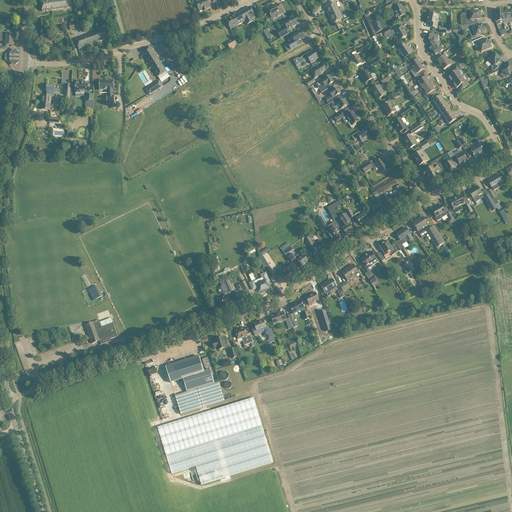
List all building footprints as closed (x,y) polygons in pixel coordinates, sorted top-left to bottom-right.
[(42,11),(47,11),(71,7),(70,0),(50,0),(46,1),(41,1),(42,11)] [(204,11),(207,10),(206,9),(210,8),(207,0),(203,0),(196,3),(199,11),(203,10),(204,11)] [(357,0),(365,17),(368,16),(368,15),(361,0),(357,0)] [(333,24),(337,21),(343,19),(341,15),(344,13),(342,8),(338,10),(335,3),(325,8),(333,24)] [(383,12),(393,7),(391,3),(381,8),(383,12)] [(278,16),(280,15),(284,12),(280,4),(272,8),(271,7),(267,9),(269,14),(271,18),(277,15),(278,16)] [(402,9),(403,9),(402,5),(397,7),(393,9),(395,14),(394,15),(396,21),(402,18),(402,16),(405,15),(402,9)] [(252,11),(250,7),(240,12),(245,21),(247,25),(254,21),(252,19),(255,17),(252,11)] [(479,11),(478,12),(478,11),(475,11),(475,12),(470,12),(470,13),(466,13),(467,17),(464,17),(464,20),(461,21),(461,26),(471,24),(471,20),(480,19),(480,16),(481,16),(480,13),(479,11)] [(230,29),(245,21),(240,12),(225,20),(228,24),(230,29)] [(437,29),(438,21),(439,16),(428,14),(427,22),(430,23),(429,27),(437,29)] [(365,17),(373,37),(377,36),(373,27),(369,18),(368,16),(365,17)] [(295,19),(294,19),(293,18),(291,18),(290,19),(289,20),(284,23),(287,28),(285,29),(285,28),(277,32),(281,39),(288,34),(286,31),(288,30),(288,31),(292,28),(297,25),(296,22),(296,21),(295,19)] [(474,29),(473,27),(472,24),(471,24),(461,26),(462,30),(462,31),(463,31),(464,31),(470,30),(471,34),(472,35),(472,36),(473,36),(474,37),(475,37),(476,36),(479,35),(480,36),(481,35),(482,34),(485,33),(484,31),(485,31),(484,28),(483,28),(481,25),(474,29)] [(399,41),(402,39),(407,36),(403,29),(404,29),(401,25),(393,30),(399,41)] [(109,38),(107,34),(105,28),(89,34),(84,36),(75,39),(77,44),(79,49),(109,38)] [(7,32),(2,32),(0,31),(0,41),(7,41),(6,45),(13,45),(13,35),(7,35),(7,32)] [(302,33),(301,31),(291,36),(294,41),(287,44),(288,44),(285,46),(288,52),(298,46),(296,43),(305,38),(304,36),(304,35),(303,34),(302,32),(302,33)] [(439,36),(435,35),(430,34),(428,40),(431,40),(430,43),(434,49),(432,50),(435,55),(443,50),(438,42),(439,36)] [(481,52),(486,50),(490,48),(491,47),(488,42),(487,40),(486,40),(484,37),(480,39),(465,45),(466,49),(475,45),(477,48),(479,47),(481,52)] [(234,39),(227,44),(230,49),(237,45),(234,39)] [(406,62),(410,59),(408,57),(413,53),(410,48),(408,49),(405,45),(398,49),(402,56),(403,56),(405,58),(403,59),(406,62)] [(166,71),(154,51),(151,47),(142,53),(145,57),(158,77),(166,71)] [(9,55),(8,61),(10,61),(10,62),(14,67),(19,62),(20,54),(15,49),(10,54),(10,55),(9,55)] [(298,58),(293,61),(296,66),(301,63),(302,64),(308,59),(311,64),(316,61),(315,60),(318,58),(315,52),(310,55),(308,53),(299,59),(298,58)] [(494,54),(492,52),(486,57),(489,60),(487,62),(491,66),(492,67),(492,68),(492,69),(494,72),(498,67),(496,65),(501,59),(499,57),(499,56),(497,53),(496,54),(495,53),(494,54)] [(364,59),(362,60),(359,55),(357,55),(355,57),(351,59),(351,58),(348,59),(349,59),(350,58),(351,59),(353,62),(356,67),(361,64),(362,65),(366,62),(364,59)] [(441,65),(448,60),(445,55),(441,58),(437,60),(441,65)] [(380,57),(369,64),(372,68),(382,61),(380,57)] [(411,71),(420,64),(417,59),(413,62),(411,59),(410,59),(406,62),(408,66),(410,64),(412,67),(410,69),(411,71)] [(444,70),(448,67),(451,65),(448,60),(441,65),(444,70)] [(510,74),(511,75),(511,64),(510,63),(509,64),(508,63),(502,72),(509,76),(510,74)] [(402,64),(394,70),(397,73),(400,70),(400,69),(403,68),(402,64)] [(415,71),(417,74),(424,69),(420,64),(411,71),(413,73),(415,71)] [(321,74),(320,74),(326,70),(323,65),(313,71),(316,74),(313,76),(315,78),(321,74)] [(452,83),(461,77),(457,72),(459,70),(457,66),(449,71),(452,75),(448,77),(452,83)] [(366,72),(361,74),(365,79),(364,79),(366,83),(370,80),(372,79),(373,80),(377,77),(374,73),(371,75),(368,70),(367,70),(366,72)] [(292,71),(287,74),(291,80),(295,77),(292,71)] [(419,88),(429,81),(427,79),(429,77),(426,73),(421,76),(414,81),(416,83),(419,88)] [(321,81),(316,85),(318,88),(322,93),(331,88),(329,85),(330,84),(334,82),(330,76),(321,81)] [(462,90),(466,87),(469,85),(466,81),(464,82),(461,77),(452,83),(456,88),(459,86),(462,90)] [(480,79),(484,89),(488,88),(487,85),(488,85),(489,83),(490,82),(489,80),(487,79),(486,80),(485,80),(484,78),(480,79)] [(114,90),(114,85),(114,80),(99,80),(99,90),(107,90),(107,95),(107,103),(114,103),(114,95),(113,90),(114,90)] [(149,95),(155,91),(163,86),(159,80),(145,89),(149,95)] [(422,92),(434,84),(433,82),(430,84),(429,81),(419,88),(422,92)] [(89,83),(84,83),(80,83),(80,84),(75,84),(75,85),(74,85),(74,89),(75,89),(76,93),(86,93),(86,95),(86,109),(93,108),(93,95),(89,95),(88,93),(89,93),(89,83)] [(431,97),(432,96),(436,93),(433,88),(436,86),(434,84),(422,92),(425,97),(429,94),(431,97)] [(55,92),(55,90),(55,85),(47,85),(46,91),(47,91),(47,96),(52,96),(54,97),(54,92),(55,92)] [(70,95),(71,90),(71,85),(66,85),(65,94),(56,94),(56,99),(65,100),(65,95),(70,95)] [(377,100),(382,97),(385,95),(379,86),(377,87),(372,90),(376,96),(375,96),(377,100)] [(331,96),(326,100),(329,105),(332,103),(337,100),(340,98),(338,95),(341,94),(339,92),(340,92),(337,87),(331,91),(329,93),(331,96)] [(52,96),(47,96),(42,95),(41,109),(46,110),(50,110),(53,110),(54,110),(54,109),(54,108),(54,107),(54,106),(53,106),(54,101),(51,100),(52,96)] [(436,106),(443,101),(439,95),(437,96),(438,97),(433,101),(436,106)] [(337,100),(332,103),(334,106),(337,105),(340,110),(348,105),(345,99),(339,102),(337,100)] [(397,105),(395,107),(391,100),(387,103),(382,106),(389,116),(400,109),(397,105)] [(439,110),(448,104),(446,102),(445,103),(443,101),(436,106),(439,110)] [(443,115),(450,110),(448,107),(449,107),(448,104),(439,110),(443,115)] [(412,111),(411,109),(413,108),(411,106),(410,107),(400,113),(402,117),(412,111)] [(446,120),(454,114),(453,112),(452,113),(450,110),(443,115),(446,120)] [(353,111),(346,116),(349,122),(348,123),(352,129),(357,125),(356,124),(359,122),(353,111)] [(341,113),(334,118),(337,122),(344,117),(341,113)] [(449,125),(452,122),(456,120),(454,117),(456,116),(454,114),(446,120),(449,125)] [(50,122),(49,128),(58,129),(59,123),(60,118),(50,117),(49,122),(50,122)] [(405,123),(404,124),(400,118),(398,120),(393,122),(399,132),(403,130),(405,133),(409,130),(405,123)] [(422,128),(422,127),(424,126),(422,123),(420,124),(410,130),(412,134),(422,128)] [(365,139),(369,137),(365,131),(361,134),(359,131),(351,136),(354,141),(359,138),(362,143),(366,140),(365,139)] [(414,136),(412,137),(410,135),(403,139),(409,149),(413,146),(416,145),(418,144),(414,136)] [(462,138),(459,140),(463,147),(466,152),(468,151),(469,151),(469,150),(471,149),(469,145),(467,145),(462,138)] [(471,150),(474,156),(475,158),(484,153),(481,147),(483,146),(480,140),(476,143),(475,143),(477,147),(471,150)] [(431,143),(431,142),(430,141),(427,142),(420,146),(423,150),(429,146),(429,145),(431,143)] [(419,165),(426,161),(429,159),(426,154),(424,154),(421,150),(413,156),(419,165)] [(461,150),(453,154),(455,159),(456,158),(460,165),(467,161),(464,154),(462,151),(461,151),(461,150)] [(376,163),(374,164),(378,170),(381,174),(384,171),(386,172),(388,171),(388,169),(389,169),(383,159),(378,161),(376,163)] [(449,165),(446,167),(450,174),(456,170),(451,161),(447,163),(449,165)] [(369,162),(361,167),(365,173),(367,177),(368,176),(366,172),(373,168),(371,166),(369,163),(369,162)] [(436,172),(440,170),(437,165),(433,167),(433,166),(424,171),(425,171),(421,173),(423,177),(427,175),(429,178),(427,179),(429,183),(432,181),(433,182),(438,179),(437,178),(439,177),(436,172)] [(503,182),(502,179),(499,175),(488,181),(492,187),(494,191),(501,186),(500,184),(503,182)] [(387,178),(373,187),(378,195),(396,183),(392,177),(388,180),(387,178)] [(361,181),(354,185),(357,190),(364,186),(361,181)] [(394,195),(395,197),(398,201),(405,196),(401,190),(403,189),(400,185),(396,188),(395,188),(398,193),(394,195)] [(482,195),(480,191),(477,186),(469,191),(473,198),(475,202),(480,199),(479,197),(482,195)] [(491,190),(488,192),(489,194),(493,202),(495,204),(495,205),(499,203),(497,201),(496,198),(491,190)] [(489,194),(483,197),(489,207),(495,204),(493,202),(489,194)] [(465,204),(463,200),(460,196),(456,198),(457,199),(450,202),(453,208),(449,210),(452,215),(463,210),(461,206),(465,204)] [(383,210),(381,206),(380,204),(377,200),(374,202),(376,206),(372,209),(376,215),(383,210)] [(331,215),(333,214),(336,212),(331,205),(327,209),(331,215)] [(471,217),(475,215),(469,205),(464,207),(468,214),(469,214),(471,217)] [(441,206),(433,211),(435,215),(436,217),(435,217),(437,221),(442,219),(441,217),(440,215),(445,212),(441,206)] [(368,220),(365,215),(362,211),(359,212),(354,216),(357,219),(361,225),(368,220)] [(452,224),(455,222),(450,212),(447,214),(452,224)] [(346,235),(353,230),(349,224),(348,223),(351,221),(346,214),(339,218),(345,227),(342,229),(343,230),(346,235)] [(316,220),(320,226),(322,230),(327,227),(321,217),(316,220)] [(423,217),(413,223),(416,228),(418,232),(420,235),(426,231),(437,248),(445,243),(437,230),(434,226),(430,229),(423,217)] [(340,231),(339,230),(336,226),(334,228),(333,227),(327,231),(334,243),(341,239),(337,233),(340,231)] [(410,234),(409,232),(406,228),(396,234),(400,240),(399,241),(402,246),(407,242),(404,238),(406,237),(408,241),(411,239),(409,235),(410,234)] [(308,236),(304,238),(310,247),(314,245),(308,236)] [(319,244),(315,246),(317,249),(320,253),(327,248),(324,244),(323,243),(320,240),(317,242),(319,244)] [(399,251),(397,249),(394,245),(391,247),(387,241),(379,246),(384,253),(383,254),(384,254),(386,256),(390,253),(392,256),(399,251)] [(262,255),(270,251),(268,247),(259,253),(261,255),(262,255)] [(308,254),(306,251),(304,248),(298,252),(300,254),(295,257),(293,254),(287,257),(291,263),(296,259),(301,266),(308,261),(305,257),(308,254)] [(409,255),(405,249),(401,252),(402,252),(401,252),(401,253),(404,257),(405,258),(405,257),(406,258),(406,257),(408,260),(411,257),(409,255)] [(365,257),(360,260),(365,267),(367,270),(371,267),(369,265),(376,260),(374,256),(371,252),(367,255),(366,255),(364,256),(365,257)] [(381,253),(378,255),(384,264),(387,262),(381,253)] [(416,273),(414,270),(408,261),(405,264),(408,269),(405,271),(407,275),(409,273),(411,276),(416,273)] [(287,267),(284,263),(281,265),(284,269),(279,272),(283,278),(289,273),(286,268),(287,267)] [(357,270),(356,269),(353,265),(342,273),(345,277),(346,278),(348,281),(353,277),(356,275),(355,274),(358,272),(357,270)] [(269,268),(265,270),(270,277),(274,275),(269,268)] [(218,274),(220,279),(232,274),(230,269),(218,274)] [(377,281),(374,276),(370,271),(365,274),(372,284),(377,281)] [(268,287),(266,283),(265,282),(266,281),(264,276),(257,279),(258,282),(257,283),(258,286),(261,291),(268,287)] [(233,291),(228,281),(227,279),(224,281),(229,292),(233,291)] [(337,286),(335,283),(332,279),(321,287),(326,294),(328,298),(331,295),(331,290),(337,286)] [(225,294),(229,292),(224,281),(220,282),(221,286),(220,287),(224,297),(217,299),(221,309),(230,306),(228,301),(226,296),(225,294)] [(343,291),(349,287),(346,282),(340,286),(343,291)] [(236,295),(236,296),(238,301),(246,297),(244,292),(247,290),(244,283),(237,286),(239,290),(234,292),(236,295)] [(99,296),(94,287),(90,289),(94,298),(99,296)] [(313,303),(319,300),(315,293),(315,294),(310,296),(310,295),(306,297),(308,302),(310,306),(314,304),(313,303)] [(300,301),(290,307),(292,311),(294,313),(294,314),(294,313),(304,308),(303,305),(300,301)] [(325,311),(320,312),(324,328),(325,327),(324,326),(330,325),(326,312),(325,312),(325,311)] [(285,317),(283,312),(280,313),(280,314),(271,317),(273,322),(274,324),(285,320),(288,327),(289,329),(293,328),(292,325),(291,322),(290,322),(290,321),(289,319),(289,318),(286,319),(285,317)] [(99,320),(85,325),(92,344),(100,341),(101,345),(111,341),(110,340),(118,337),(113,323),(102,327),(99,320)] [(266,327),(265,325),(264,321),(259,323),(258,322),(254,324),(256,328),(252,329),(255,336),(262,333),(261,331),(265,330),(264,328),(266,327)] [(239,330),(234,332),(237,340),(242,338),(245,345),(252,343),(253,347),(255,346),(254,342),(252,338),(251,333),(247,334),(244,327),(239,329),(239,330)] [(218,350),(226,348),(223,337),(215,340),(216,341),(212,342),(215,349),(218,348),(218,350)] [(295,341),(288,344),(290,349),(293,347),(294,349),(298,347),(295,341)] [(213,381),(211,374),(210,369),(204,371),(199,356),(166,367),(171,383),(183,379),(187,392),(175,396),(182,421),(227,407),(219,382),(218,380),(213,381)] [(255,404),(184,422),(186,428),(257,410),(255,404)] [(257,410),(186,430),(188,436),(259,416),(257,410)] [(189,438),(192,451),(264,432),(262,426),(260,420),(189,438)] [(264,436),(193,454),(195,460),(265,442),(264,436)] [(197,467),(265,449),(263,443),(196,461),(197,467)] [(270,451),(198,469),(202,482),(274,464),(272,456),(271,456),(270,451)]
